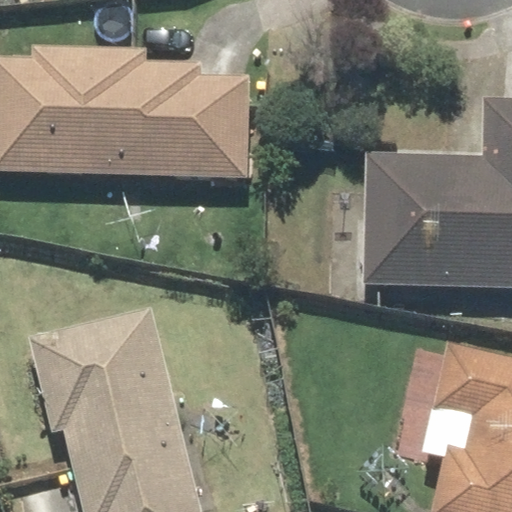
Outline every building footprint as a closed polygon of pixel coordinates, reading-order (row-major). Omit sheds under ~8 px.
[(211,10),(145,11),(145,44),(211,44),(211,10)] [(140,58),(29,54),(28,71),(0,70),(0,69),(0,178),(251,188),(255,80),(139,75),(140,58)] [(511,111),(485,111),(483,169),(375,165),(371,300),(511,304),(511,111)] [(242,252),(189,243),(183,276),(236,286),(242,252)] [(202,511),(155,317),(33,346),(73,511),(202,511)] [(511,511),(511,364),(451,353),(430,461),(449,464),(440,511),(511,511)]
